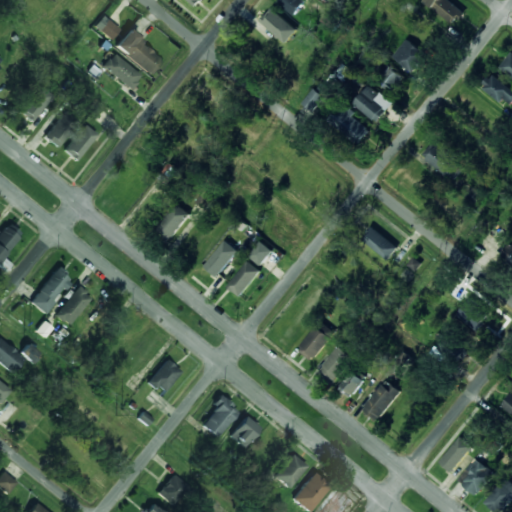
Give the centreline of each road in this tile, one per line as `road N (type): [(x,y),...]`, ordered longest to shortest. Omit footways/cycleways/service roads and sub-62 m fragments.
road 1 (residential): [(101,511),(511,5)]
road 2 (tertiary): [(457,511),(0,138)]
road 3 (tertiary): [(0,182),(404,511)]
road 4 (residential): [(511,297),(147,0)]
road 5 (residential): [(241,0),(0,299)]
road 6 (residential): [(373,511),(511,342)]
